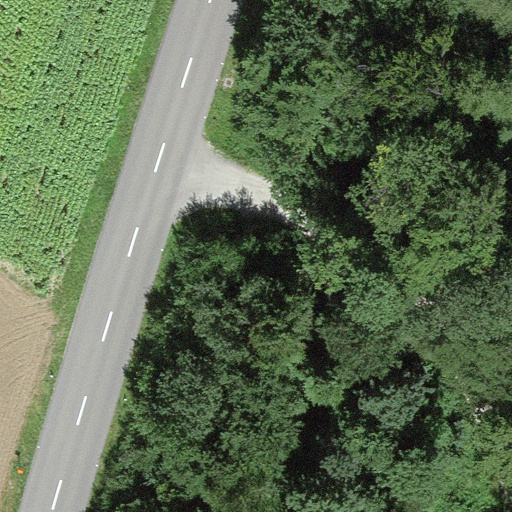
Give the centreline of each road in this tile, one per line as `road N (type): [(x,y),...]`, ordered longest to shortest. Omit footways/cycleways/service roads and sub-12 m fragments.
road 1 (tertiary): [(211,0),(53,511)]
road 2 (track): [(158,166),(348,237),(474,369),(511,473)]
